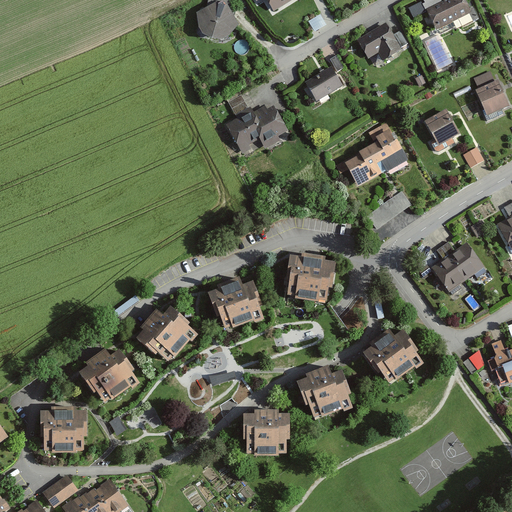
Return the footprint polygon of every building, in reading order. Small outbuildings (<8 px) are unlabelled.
[(207,9),(195,16),(197,31),(202,38),(219,43),(228,39),(238,27),(225,7),(230,4),(228,0),(210,0),(208,2),(207,9)] [(253,0),(256,4),(262,0),(272,14),(292,0),(253,0)] [(430,0),(408,11),(413,21),(426,15),(435,32),(471,15),(463,0),(430,0)] [(401,52),(384,26),(355,44),(367,62),(378,55),(384,63),(401,52)] [(304,85),(316,103),(340,88),(328,70),(304,85)] [(488,75),(474,81),(478,91),(474,93),(486,121),(502,115),(501,112),(507,109),(496,84),(493,85),(488,75)] [(250,116),(263,145),(266,151),(280,144),(277,138),(285,135),(273,109),(266,112),(264,109),(250,116)] [(263,145),(250,116),(248,113),(235,119),(237,123),(225,128),(239,157),(263,145)] [(457,137),(444,114),(424,125),(436,148),(457,137)] [(386,127),(369,137),(374,146),(358,156),(359,157),(343,166),(342,164),(334,169),(339,177),(346,173),(357,190),(405,162),(390,137),(392,136),(386,127)] [(483,162),(476,151),(463,158),(471,170),(483,162)] [(409,207),(400,195),(383,207),(393,220),(409,207)] [(511,252),(511,210),(510,206),(502,210),(508,220),(495,227),(510,254),(511,252)] [(393,220),(383,207),(367,220),(376,232),(393,220)] [(442,250),(467,283),(484,271),(466,247),(455,254),(448,245),(442,250)] [(467,283),(442,250),(436,254),(443,263),(431,272),(449,297),(467,283)] [(299,258),(298,261),(288,260),(284,285),(288,285),(286,298),(296,300),(295,303),(316,306),(317,302),(325,303),(326,297),(329,297),(333,266),(323,265),(324,261),(299,258)] [(213,291),(214,294),(204,298),(214,321),(217,320),(223,332),(232,328),(233,331),(252,323),(251,319),(258,316),(256,310),(259,309),(248,284),(239,288),(236,281),(213,291)] [(137,333),(140,335),(133,343),(153,359),(155,357),(165,365),(172,358),(174,360),(187,343),(184,341),(189,334),(185,330),(187,328),(166,311),(160,319),(153,314),(137,333)] [(379,353),(380,355),(372,361),(387,382),(389,380),(397,391),(405,385),(407,388),(424,376),(422,373),(429,368),(425,363),(428,361),(412,339),(404,345),(402,342),(399,338),(385,348),(379,353)] [(511,385),(511,351),(503,354),(500,344),(490,347),(495,362),(489,364),(497,389),(507,386),(507,387),(511,385)] [(82,369),(84,372),(75,378),(91,398),(93,396),(101,407),(109,401),(111,403),(128,391),(125,388),(132,382),(128,378),(131,375),(115,354),(107,361),(102,354),(82,369)] [(484,369),(478,354),(463,366),(472,378),(484,369)] [(304,379),(305,382),(295,386),(305,410),(308,408),(314,420),(323,417),(324,420),(343,411),(342,408),(349,404),(347,399),(350,397),(340,373),(330,377),(327,369),(304,379)] [(10,400),(35,382),(29,373),(0,393),(0,431),(19,456),(25,427),(10,408),(10,400)] [(49,416),(37,416),(37,432),(39,432),(39,455),(48,456),(48,458),(72,458),(72,454),(79,454),(79,439),(83,439),(83,416),(73,416),(73,412),(49,412),(49,416)] [(253,414),(253,417),(242,417),(242,442),(245,442),(245,456),(254,456),(254,459),(275,459),(275,455),(284,456),(284,449),(287,450),(288,418),(278,418),(278,415),(253,414)] [(60,483),(71,498),(77,494),(65,479),(60,483)] [(54,487),(65,502),(71,498),(60,483),(54,487)] [(93,494),(104,511),(124,511),(126,511),(108,484),(93,494)] [(48,492),(59,507),(65,502),(54,487),(48,492)] [(42,496),(53,511),(59,507),(48,492),(42,496)] [(79,501),(86,511),(104,511),(93,494),(92,493),(79,501)] [(86,511),(79,501),(78,499),(61,510),(62,511),(86,511)] [(40,511),(34,503),(26,509),(27,511),(25,511),(40,511)]
